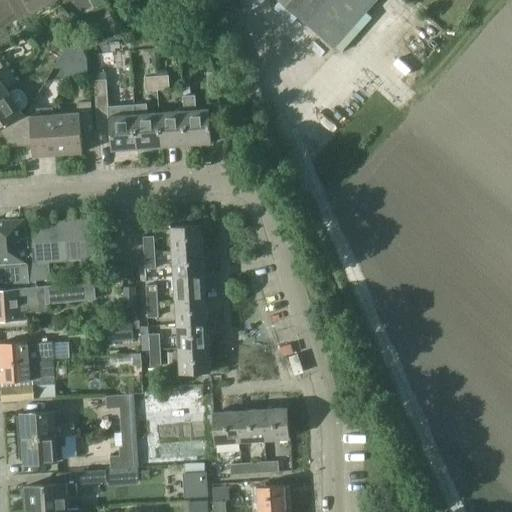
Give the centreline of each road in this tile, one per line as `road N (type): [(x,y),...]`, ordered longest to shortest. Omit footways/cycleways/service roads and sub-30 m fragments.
road 1 (residential): [(332,511),(322,380),(270,212),(257,195),(224,184),(0,199)]
road 2 (track): [(454,511),(266,68),(253,0)]
